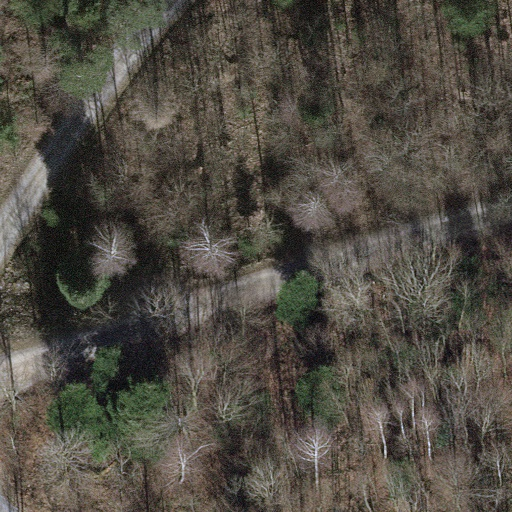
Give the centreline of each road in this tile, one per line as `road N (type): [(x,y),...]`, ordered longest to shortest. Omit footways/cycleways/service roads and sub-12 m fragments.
road 1 (track): [(511,214),(158,321),(0,378)]
road 2 (track): [(170,0),(0,244)]
